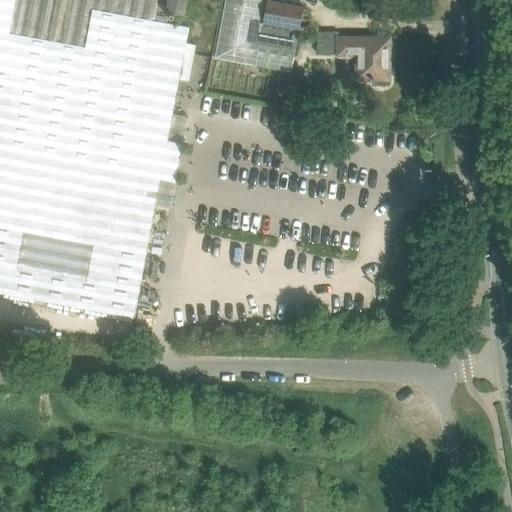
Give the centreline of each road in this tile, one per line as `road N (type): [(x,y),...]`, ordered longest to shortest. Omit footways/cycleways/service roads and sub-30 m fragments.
road 1 (unclassified): [(437,373),(121,367),(0,376)]
road 2 (tertiary): [(510,366),(474,0)]
road 3 (unclassified): [(461,511),(437,373)]
